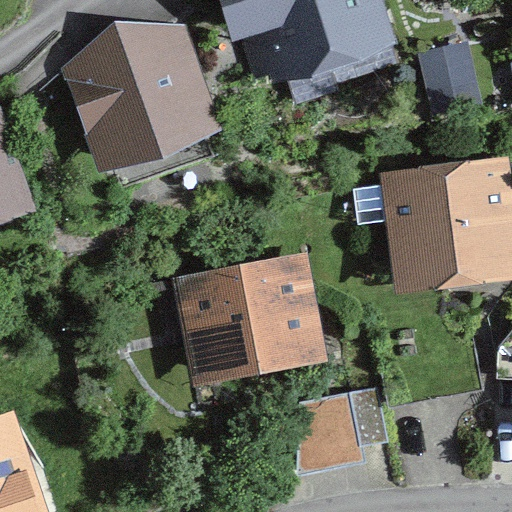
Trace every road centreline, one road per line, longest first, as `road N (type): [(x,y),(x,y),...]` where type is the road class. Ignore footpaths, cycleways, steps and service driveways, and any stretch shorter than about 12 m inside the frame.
road 1 (unknown): [(189,411),(231,400),(294,411),(324,441),(342,510)]
road 2 (residential): [(511,501),(390,501),(332,511)]
